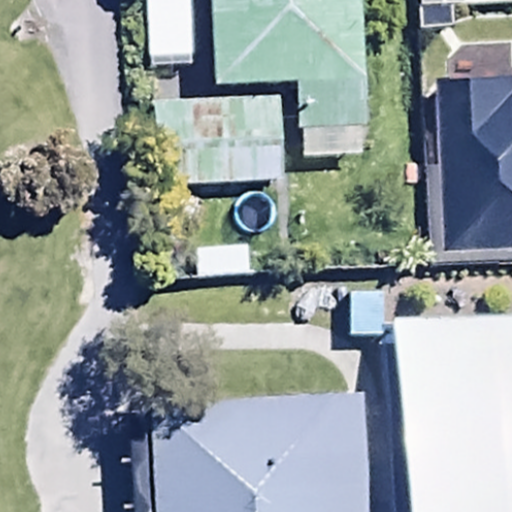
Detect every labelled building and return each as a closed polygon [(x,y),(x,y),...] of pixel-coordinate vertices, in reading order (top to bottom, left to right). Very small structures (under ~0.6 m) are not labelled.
[(184,56),(182,0),(135,0),(137,57),(184,56)] [(356,158),(352,0),(199,0),(202,89),(286,87),(287,135),(295,134),(296,160),(356,158)] [(271,102),(142,105),(144,189),(272,187),(271,102)] [(377,295),(321,298),(323,342),(380,338),(377,295)] [(374,511),(366,387),(133,403),(140,511),(374,511)]
